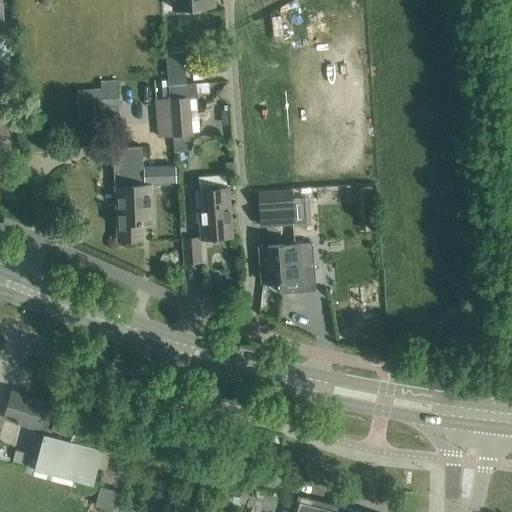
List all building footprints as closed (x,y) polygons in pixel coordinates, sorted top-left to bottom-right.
[(173,0),(174,9),(194,8),(214,6),(213,0),(173,0)] [(187,85),(184,55),(167,56),(169,86),(187,85)] [(101,89),(77,91),(78,104),(119,101),(118,81),(101,82),(101,89)] [(192,135),(189,97),(170,99),(173,136),(192,135)] [(170,99),(157,100),(161,137),(173,136),(170,99)] [(116,171),(114,171),(114,177),(115,203),(117,203),(118,210),(118,221),(119,241),(142,240),(141,220),(141,204),(134,204),(133,186),(135,186),(135,177),(135,170),(116,171)] [(198,191),(200,218),(202,238),(232,236),(228,188),(198,191)] [(372,188),(362,189),(365,231),(375,230),(372,188)] [(260,227),(280,225),(321,223),(320,205),(259,210),(260,227)] [(201,261),(199,238),(183,239),(185,263),(201,261)] [(301,244),(260,247),(263,283),(279,282),(280,293),(316,291),(314,267),(303,268),(301,244)] [(44,435),(35,469),(93,482),(97,468),(103,470),(113,435),(106,432),(54,406),(55,405),(12,391),(3,418),(37,429),(36,433),(44,435)] [(359,511),(300,496),(295,511),(359,511)]
